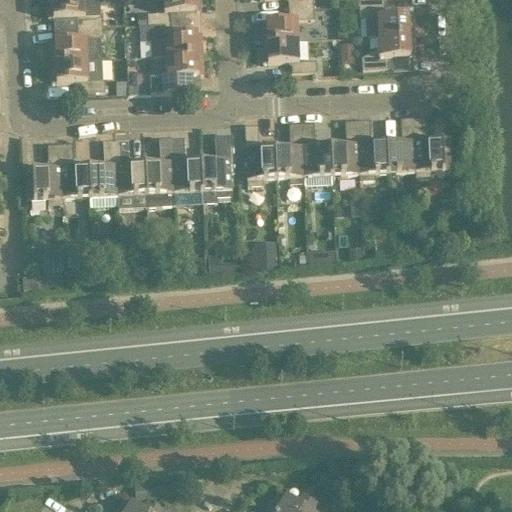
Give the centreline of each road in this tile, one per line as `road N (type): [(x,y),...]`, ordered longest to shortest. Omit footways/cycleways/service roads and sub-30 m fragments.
road 1 (primary): [(0,427),(511,376)]
road 2 (primary): [(511,322),(0,372)]
road 3 (residential): [(11,2),(18,128),(232,118)]
road 4 (residential): [(232,118),(442,96),(450,84),(445,0)]
